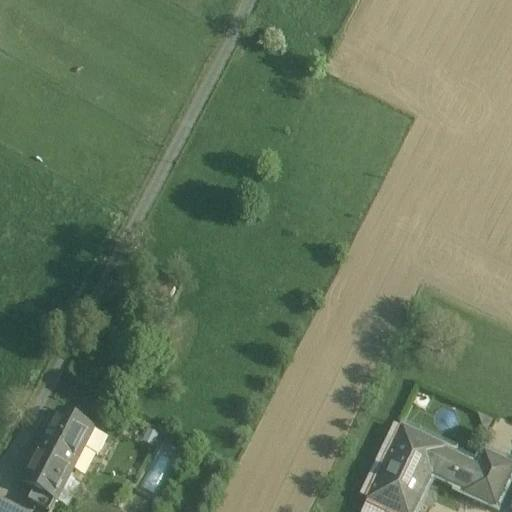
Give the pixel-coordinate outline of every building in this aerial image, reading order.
[(184,281),(160,270),(151,288),(174,301),(184,281)] [(93,432),(58,414),(21,485),(56,503),(69,479),(84,450),(97,456),(106,439),(93,432)] [(399,452),(383,487),(378,485),(371,500),(395,511),(411,511),(431,473),(468,490),(477,471),(440,453),(441,451),(403,433),(395,450),(399,452)] [(511,470),(485,458),(478,472),(477,471),(468,490),(469,491),(468,494),(494,506),(511,470)] [(79,485),(69,479),(56,503),(67,508),(79,485)]
